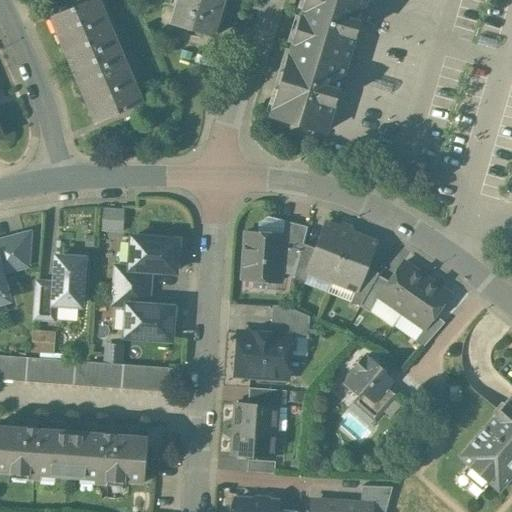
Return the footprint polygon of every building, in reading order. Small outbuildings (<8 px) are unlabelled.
[(74,70),(124,49),(118,35),(113,38),(96,0),(90,0),(51,17),(74,70)] [(176,0),(169,24),(213,37),(224,0),(176,0)] [(306,0),(289,57),(343,73),(360,15),(312,0),(306,0)] [(312,0),(360,15),(364,0),(312,0)] [(124,49),(74,70),(97,123),(141,104),(124,64),(129,61),(124,49)] [(343,73),(289,57),(271,117),(325,133),(343,73)] [(97,206),(97,231),(121,231),(121,206),(97,206)] [(307,227),(283,221),(282,235),(283,235),(282,245),(301,250),(303,244),(307,227)] [(316,249),(307,271),(308,271),(332,280),(351,233),(349,228),(343,226),(338,228),(326,223),(316,249)] [(282,235),(246,232),(242,279),(280,282),(282,245),(283,235),(282,235)] [(29,233),(0,241),(0,272),(27,265),(29,233)] [(376,243),(351,233),(332,280),(355,290),(357,290),(366,268),(376,243)] [(177,240),(132,237),(130,267),(130,269),(151,270),(175,272),(177,240)] [(316,249),(303,244),(301,250),(294,279),(304,282),(308,271),(307,271),(316,249)] [(83,259),(57,258),(55,284),(54,303),(80,305),(83,259)] [(403,263),(380,296),(402,312),(426,279),(403,263)] [(151,270),(130,269),(130,267),(115,266),(114,286),(149,288),(151,270)] [(379,273),(366,268),(357,290),(355,290),(351,302),(360,306),(378,275),(379,273)] [(360,306),(360,307),(370,312),(371,311),(380,296),(388,281),(378,275),(360,306)] [(449,295),(426,279),(402,312),(424,328),(425,328),(435,315),(449,295)] [(55,284),(37,282),(35,318),(53,319),(54,303),(55,284)] [(149,288),(114,286),(112,305),(127,306),(127,305),(148,306),(149,288)] [(402,312),(380,296),(371,311),(393,326),(402,312)] [(148,306),(127,305),(127,306),(125,336),(170,339),(172,308),(148,306)] [(287,306),(272,305),(270,335),(290,337),(308,339),(309,317),(287,306)] [(435,315),(425,328),(424,328),(415,341),(423,347),(445,323),(435,315)] [(53,333),(34,332),(33,350),(52,352),(53,333)] [(270,335),(238,333),(235,375),(287,378),(290,337),(270,335)] [(102,358),(122,358),(123,342),(102,342),(102,358)] [(172,368),(0,355),(0,379),(170,392),(172,368)] [(395,379),(368,356),(364,360),(361,358),(353,367),(356,370),(344,383),(360,398),(363,394),(373,403),(374,404),(389,386),(395,379)] [(389,386),(374,404),(373,403),(365,412),(375,421),(386,408),(398,394),(389,386)] [(460,386),(449,386),(450,401),(460,400),(460,386)] [(286,390),(249,388),(248,404),(277,406),(284,407),(286,390)] [(511,394),(488,422),(511,444),(511,394)] [(248,404),(235,403),(234,429),(275,432),(277,406),(248,404)] [(511,475),(511,444),(488,422),(458,456),(468,465),(455,480),(476,498),(489,483),(498,491),(511,475)] [(67,472),(71,431),(0,425),(0,472),(11,473),(12,468),(29,469),(28,479),(39,480),(40,470),(67,472)] [(275,432),(234,429),(232,455),(273,458),(275,432)] [(71,431),(67,472),(95,474),(94,484),(106,485),(106,475),(123,476),(123,482),(143,483),(147,436),(71,431)] [(275,462),(248,460),(247,472),(274,473),(275,462)] [(392,487),(362,486),(360,506),(371,507),(371,511),(385,511),(392,487)] [(277,502),(235,499),(234,511),(276,511),(277,510),(277,502)] [(339,511),(341,505),(312,503),(310,511),(339,511)]
